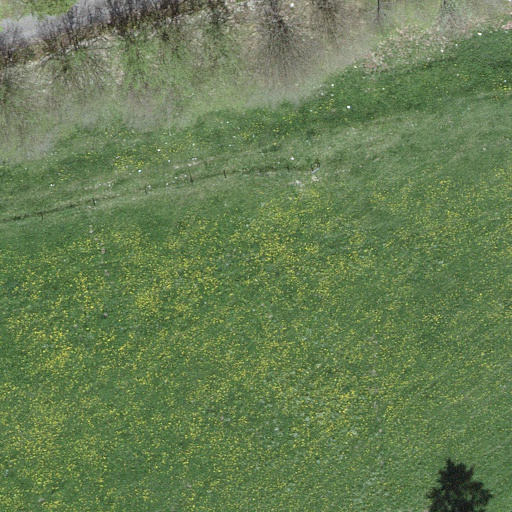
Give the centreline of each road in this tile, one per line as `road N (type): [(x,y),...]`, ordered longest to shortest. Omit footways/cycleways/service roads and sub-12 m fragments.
road 1 (track): [(265,125),(0,196)]
road 2 (track): [(265,125),(511,78)]
